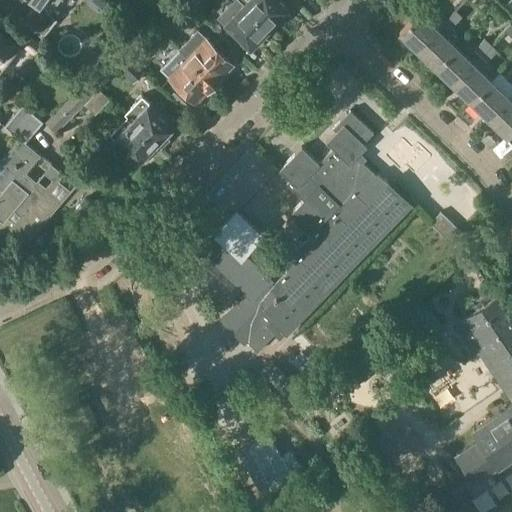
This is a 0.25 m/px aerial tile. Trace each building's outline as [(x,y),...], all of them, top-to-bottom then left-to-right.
[(33,0),(36,2),(21,20),(43,38),(58,20),(50,14),(59,0),(33,0)] [(268,28),(238,0),(233,0),(218,16),(234,33),(236,30),(251,46),(268,28)] [(238,0),(268,28),(285,10),(274,0),(238,0)] [(456,10),(438,28),(421,11),(400,32),(419,50),(457,11),(456,10)] [(463,16),(457,11),(419,50),(437,67),(457,46),(447,37),(455,29),(452,27),(463,16)] [(155,22),(163,30),(173,20),(165,12),(155,22)] [(0,70),(0,71),(20,46),(0,30),(0,70)] [(214,82),(222,74),(226,74),(231,69),(231,65),(232,63),(206,38),(197,30),(179,49),(178,49),(214,82)] [(26,32),(19,42),(34,54),(41,44),(26,32)] [(481,55),(497,38),(491,32),(474,49),(481,55)] [(497,38),(481,55),(487,61),(503,44),(497,38)] [(139,64),(154,48),(144,39),(130,56),(139,64)] [(457,46),(437,67),(454,84),(474,62),(457,46)] [(214,82),(178,49),(171,57),(179,65),(169,76),(196,101),(214,82)] [(119,67),(133,81),(143,71),(128,57),(119,67)] [(101,78),(108,70),(95,59),(88,68),(101,78)] [(474,62),(454,84),(471,100),(491,79),(474,62)] [(509,96),(491,79),(471,100),(488,117),(509,96)] [(88,99),(95,92),(84,81),(76,89),(88,99)] [(95,92),(88,99),(84,104),(95,114),(110,98),(99,89),(96,93),(95,92)] [(509,96),(488,117),(507,135),(511,129),(511,93),(509,96)] [(149,100),(148,101),(142,95),(127,111),(125,112),(131,118),(156,141),(173,123),(149,100)] [(0,123),(1,122),(0,120),(0,186),(3,189),(0,192),(0,224),(4,221),(9,216),(16,222),(12,227),(29,240),(61,202),(49,191),(26,172),(41,154),(25,142),(43,121),(23,104),(4,126),(18,138),(1,159),(0,157),(0,123)] [(71,117),(60,106),(46,122),(57,132),(71,117)] [(276,339),(277,340),(408,203),(376,173),(375,174),(355,156),(365,145),(362,142),(372,132),(349,109),(331,127),(335,131),(325,141),(332,148),(317,163),(300,146),(278,169),(288,179),(285,183),(303,200),(291,213),(310,232),(274,270),(247,244),(256,235),(233,213),(218,228),(219,229),(200,248),(247,293),(221,320),(243,341),(244,340),(256,351),(272,334),(277,338),(276,339)] [(156,141),(131,118),(114,136),(110,133),(111,132),(110,131),(109,132),(109,133),(102,140),(118,155),(125,148),(137,160),(156,141)] [(441,211),(430,222),(454,246),(465,235),(441,211)] [(455,323),(475,353),(481,349),(511,395),(511,397),(471,426),(479,437),(455,452),(473,481),(511,453),(511,319),(496,296),(455,323)] [(421,326),(430,318),(415,300),(406,307),(421,326)] [(426,361),(440,352),(434,342),(420,351),(426,361)] [(347,366),(348,367),(359,381),(368,374),(357,360),(356,359),(347,366)] [(359,381),(348,367),(334,379),(345,392),(359,381)] [(278,387),(288,398),(303,383),(292,372),(278,387)] [(270,435),(238,451),(261,494),(303,471),(292,450),(281,456),(270,435)]
